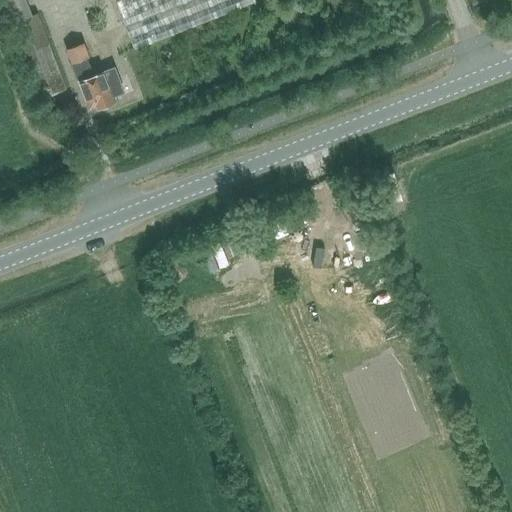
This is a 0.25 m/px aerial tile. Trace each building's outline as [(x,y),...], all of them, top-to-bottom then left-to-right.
[(117,0),(116,1),(134,48),(255,1),(255,0),(117,0)] [(66,85),(37,10),(10,20),(39,96),(66,85)] [(84,42),(67,49),(72,62),(89,108),(97,105),(98,108),(115,101),(113,96),(123,92),(113,68),(94,75),(86,57),(89,56),(84,42)] [(282,214),(258,223),(265,242),(290,232),(282,214)] [(231,236),(221,240),(227,257),(238,253),(231,236)]
